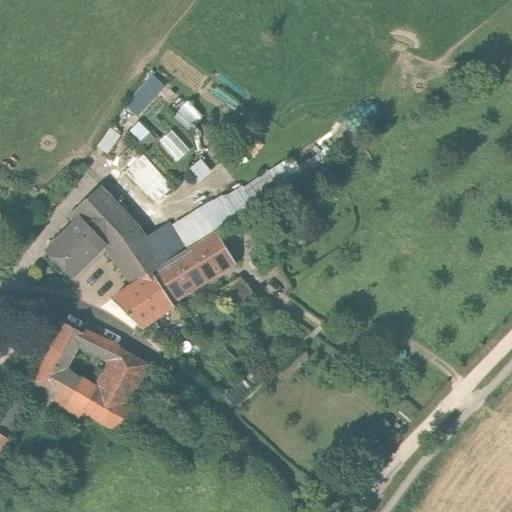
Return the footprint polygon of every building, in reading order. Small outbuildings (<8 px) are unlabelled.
[(151,76),(125,105),(136,116),(163,86),(151,76)] [(174,117),(186,129),(200,114),(188,103),(174,117)] [(97,146),(107,153),(119,137),(117,136),(111,130),(110,131),(109,130),(97,146)] [(236,218),(280,189),(325,161),(319,149),(296,162),(292,156),(268,171),(268,173),(245,188),(243,186),(227,196),(226,195),(223,197),(221,195),(170,226),(168,224),(145,239),(137,228),(99,187),(67,217),(73,224),(46,251),(72,277),(105,244),(132,284),(152,272),(186,251),(185,250),(215,232),(236,218)] [(211,173),(200,160),(188,171),(198,183),(211,173)] [(171,302),(234,263),(215,232),(185,250),(186,251),(152,272),(171,302)] [(174,306),(171,302),(152,272),(132,284),(111,300),(140,328),(174,306)] [(253,294),(247,287),(240,278),(218,291),(233,310),(253,294)] [(65,323),(27,394),(49,407),(45,413),(73,429),(84,412),(117,431),(130,407),(127,406),(148,365),(118,348),(118,346),(84,329),(82,333),(65,323)] [(234,404),(248,390),(239,382),(226,396),(234,404)] [(16,429),(26,400),(12,395),(2,424),(16,429)] [(383,419),(364,441),(370,447),(390,426),(383,419)] [(0,433),(0,458),(10,439),(0,433)]
